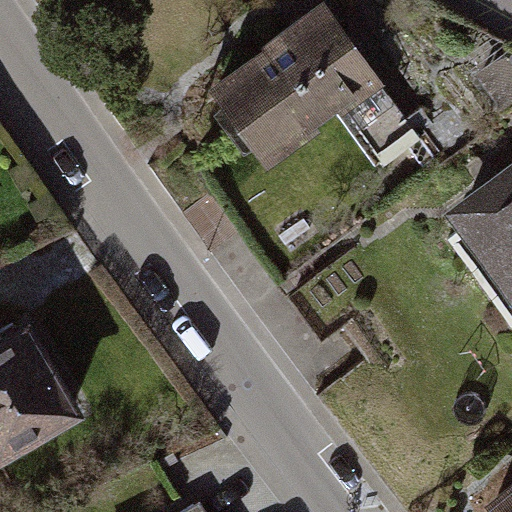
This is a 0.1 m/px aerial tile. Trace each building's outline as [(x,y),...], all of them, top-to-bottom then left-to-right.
[(327,6),(202,93),(258,174),(339,118),(378,170),(423,137),(327,6)] [(511,169),(435,224),(511,318),(511,317),(511,169)] [(26,319),(0,332),(0,469),(84,424),(26,319)] [(511,511),(511,484),(483,510),(484,511),(511,511)] [(209,511),(203,503),(185,511),(209,511)]
